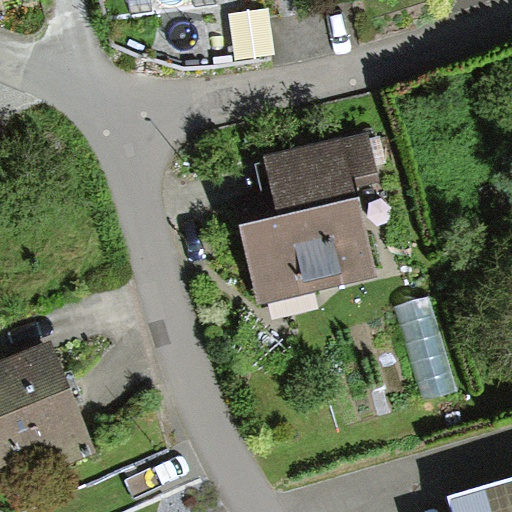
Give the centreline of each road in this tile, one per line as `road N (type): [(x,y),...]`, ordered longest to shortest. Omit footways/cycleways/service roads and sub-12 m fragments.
road 1 (residential): [(109,119),(223,459),(263,511)]
road 2 (residential): [(109,119),(305,85),(511,13)]
road 3 (residential): [(0,58),(109,119)]
